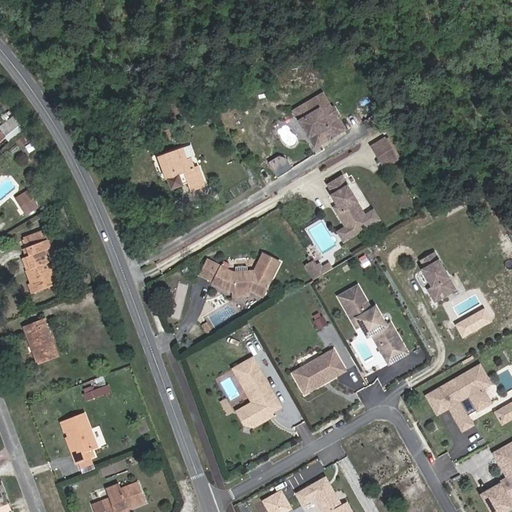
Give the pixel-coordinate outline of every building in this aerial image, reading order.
[(344,130),(335,115),(333,116),(329,110),(331,109),(323,94),(299,108),(304,118),(302,119),(306,125),(305,129),(308,130),(312,136),(314,134),(320,144),(344,130)] [(304,118),(299,108),(294,111),(315,147),(320,144),(314,134),(312,136),(308,130),(305,129),(306,125),(302,119),(304,118)] [(385,127),(378,114),(364,122),(372,135),(385,127)] [(0,132),(2,135),(0,137),(0,143),(6,139),(19,127),(11,118),(0,127),(0,132)] [(161,144),(172,137),(167,129),(156,135),(160,143),(161,144)] [(160,143),(156,135),(152,138),(156,146),(160,143)] [(397,159),(385,139),(371,147),(383,167),(397,159)] [(194,168),(191,158),(186,160),(182,148),(158,157),(166,180),(168,179),(171,189),(182,185),(178,176),(184,173),(188,183),(191,192),(205,187),(198,167),(194,168)] [(280,154),(268,161),(276,175),(288,168),(280,154)] [(188,183),(184,173),(178,176),(182,185),(188,183)] [(357,202),(342,177),(328,185),(334,194),(331,196),(337,206),(340,212),(338,213),(346,227),(352,237),(379,220),(373,210),(364,216),(356,203),(357,202)] [(36,207),(27,192),(17,199),(26,214),(36,207)] [(352,237),(346,227),(337,232),(344,242),(352,237)] [(48,262),(44,251),(51,248),(48,240),(45,231),(23,239),(27,247),(30,256),(27,257),(31,269),(28,270),(32,283),(36,292),(56,285),(48,262)] [(58,258),(51,239),(48,240),(51,248),(44,251),(48,262),(58,258)] [(434,252),(420,260),(425,268),(422,269),(432,286),(428,289),(435,301),(455,289),(434,252)] [(263,297),(280,262),(263,254),(254,271),(247,272),(235,272),(232,272),(207,260),(199,275),(213,282),(212,284),(224,290),(225,288),(233,292),(234,297),(250,296),(250,291),(263,297)] [(360,261),(363,268),(370,264),(366,258),(360,261)] [(314,266),(312,261),(305,265),(314,280),(320,276),(314,266)] [(333,268),(329,262),(321,267),(325,273),(333,268)] [(321,267),(319,263),(314,266),(320,276),(325,273),(321,267)] [(357,286),(339,297),(353,322),(357,319),(361,326),(367,337),(372,335),(380,330),(387,342),(378,347),(382,353),(401,342),(390,324),(386,326),(375,308),(371,310),(357,286)] [(454,323),(463,337),(491,320),(482,306),(454,323)] [(328,326),(323,317),(315,322),(319,330),(328,326)] [(58,357),(44,318),(23,326),(38,364),(58,357)] [(210,329),(206,323),(202,325),(206,332),(210,329)] [(380,330),(372,335),(378,347),(387,342),(380,330)] [(401,342),(382,353),(388,364),(407,353),(401,342)] [(334,351),(293,374),(305,395),(324,384),(323,383),(328,380),(329,381),(345,372),(334,351)] [(233,369),(241,383),(243,382),(239,375),(254,366),(259,374),(261,372),(252,358),(233,369)] [(239,375),(243,382),(241,383),(252,403),(237,412),(244,424),(253,427),(269,418),(268,417),(267,415),(271,412),(281,407),(261,372),(259,374),(254,366),(239,375)] [(488,380),(479,366),(457,378),(460,384),(443,394),(440,388),(427,396),(434,409),(450,400),(456,410),(452,412),(462,430),(472,424),(459,401),(469,396),(477,411),(490,403),(482,388),(480,385),(488,380)] [(490,384),(488,380),(480,385),(482,388),(490,384)] [(102,395),(99,388),(93,390),(92,386),(84,390),(85,394),(84,394),(86,401),(102,395)] [(502,425),(511,418),(511,398),(493,410),(502,425)] [(450,400),(434,409),(437,414),(449,407),(452,412),(456,410),(450,400)] [(97,447),(84,414),(64,422),(77,454),(73,456),(76,463),(93,457),(91,449),(97,447)] [(511,444),(496,454),(510,478),(482,494),(492,511),(503,511),(511,507),(511,503),(510,500),(511,498),(511,444)] [(321,480),(327,491),(331,489),(325,478),(321,480)] [(351,511),(346,503),(341,506),(331,489),(327,491),(321,480),(296,494),(303,505),(315,498),(322,511),(351,511)] [(146,503),(138,482),(121,488),(119,484),(105,489),(109,498),(92,505),(94,511),(114,511),(128,506),(129,509),(146,503)] [(280,492),(263,502),(269,511),(280,511),(278,508),(287,503),(280,492)] [(285,511),(290,509),(287,503),(278,508),(280,511),(285,511)]
